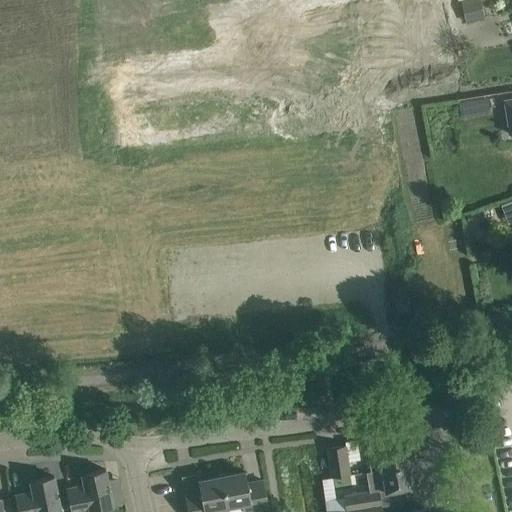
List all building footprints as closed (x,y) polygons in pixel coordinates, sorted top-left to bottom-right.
[(450,1),(406,6),(405,0),(370,0),(314,6),(323,88),(458,73),(450,1)] [(484,19),(480,0),(461,0),(466,23),(484,19)] [(368,458),(370,471),(400,466),(418,463),(415,441),(378,447),(380,456),(368,458)] [(345,445),(327,448),(332,478),(350,475),(345,445)] [(422,486),(418,463),(400,466),(370,471),(370,472),(366,472),(369,491),(379,489),(385,489),(386,491),(422,486)] [(84,485),(66,488),(71,511),(86,511),(90,511),(91,511),(94,511),(113,507),(105,470),(82,474),(84,485)] [(245,472),(222,476),(228,506),(243,503),(245,511),(268,507),(263,481),(248,484),(245,472)] [(32,492),(15,495),(18,511),(61,511),(54,476),(30,481),(32,492)] [(229,511),(228,506),(222,476),(198,481),(200,493),(185,496),(187,511),(208,511),(208,510),(219,508),(219,511),(229,511)] [(381,504),(379,489),(369,491),(343,495),(344,497),(346,510),(381,504)] [(325,511),(329,511),(334,511),(346,510),(344,497),(324,500),(325,511)]
